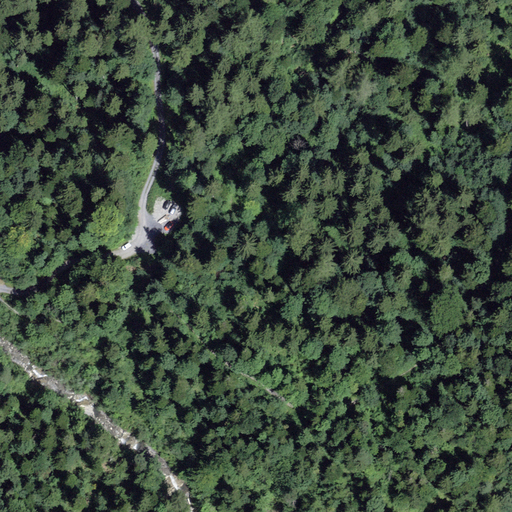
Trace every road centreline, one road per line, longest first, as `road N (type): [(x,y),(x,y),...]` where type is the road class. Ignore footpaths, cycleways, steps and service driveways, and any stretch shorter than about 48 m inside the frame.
road 1 (track): [(511,195),(501,245),(426,357),(322,412),(290,404),(228,364),(170,306),(143,305),(89,322),(49,319),(13,310),(0,289)]
road 2 (track): [(0,288),(19,291),(66,262),(112,256),(147,236),(142,202),(161,130),(155,51),(130,0)]
